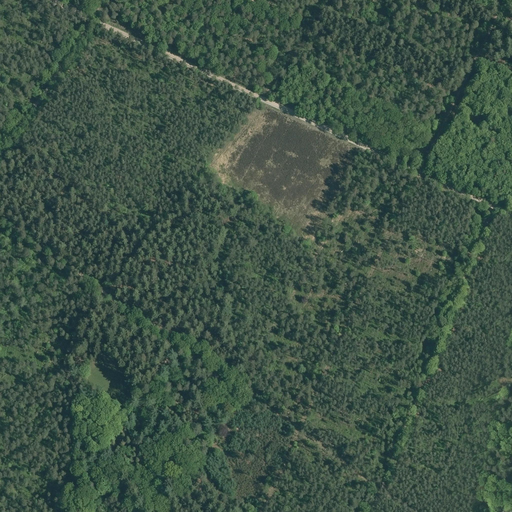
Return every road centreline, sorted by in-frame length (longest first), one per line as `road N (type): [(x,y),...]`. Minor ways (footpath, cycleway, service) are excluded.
road 1 (track): [(380,488),(0,220)]
road 2 (track): [(420,171),(94,19)]
road 3 (track): [(380,488),(493,204)]
road 4 (track): [(420,171),(505,2)]
road 5 (track): [(0,152),(94,19)]
road 6 (track): [(264,102),(330,0)]
